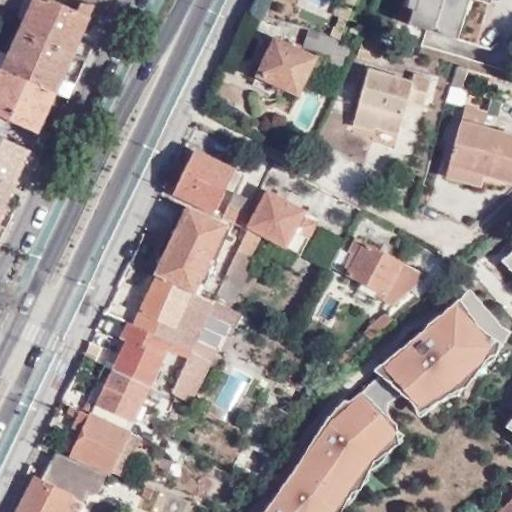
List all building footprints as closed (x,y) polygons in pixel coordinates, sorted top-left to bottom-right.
[(39,0),(24,31),(75,56),(98,6),(84,4),(82,12),(76,9),(71,7),(57,1),(52,0),(39,0)] [(84,4),(98,6),(103,7),(112,9),(115,0),(72,0),(71,7),(76,9),(82,12),(84,4)] [(409,0),(408,6),(414,8),(410,23),(458,37),(468,0),(484,0),(491,2),(491,0),(409,0)] [(56,94),(75,56),(24,31),(5,69),(56,94)] [(348,61),(351,61),(354,57),(356,44),(308,31),(304,48),(331,56),(328,67),(346,72),(348,61)] [(295,93),(312,56),(272,38),(254,73),(295,93)] [(381,62),(385,49),(363,43),(359,56),(381,62)] [(0,71),(0,115),(37,132),(56,94),(5,69),(2,68),(0,71)] [(412,82),(369,69),(354,124),(375,130),(376,126),(399,133),(408,101),(424,106),(432,80),(414,74),(412,82)] [(483,169),(482,178),(511,185),(511,182),(511,136),(483,128),(486,113),(464,107),(449,160),(483,169)] [(2,137),(0,136),(0,181),(13,187),(28,150),(2,137)] [(232,171),(196,153),(175,193),(211,210),(232,171)] [(479,186),(482,178),(483,169),(449,160),(444,177),(479,186)] [(0,214),(13,187),(0,181),(0,214)] [(253,203),(239,230),(240,231),(262,187),(261,187),(253,203)] [(262,187),(240,231),(244,232),(248,226),(255,230),(299,253),(316,221),(302,215),(304,210),(262,187)] [(234,193),(220,221),(239,230),(253,203),(234,193)] [(188,212),(157,275),(192,292),(223,229),(188,212)] [(243,253),(255,230),(248,226),(244,232),(247,234),(238,250),(243,253)] [(244,232),(240,231),(222,265),(229,269),(238,250),(236,249),(244,232)] [(247,234),(244,232),(236,249),(238,250),(247,234)] [(427,275),(355,236),(348,250),(352,252),(344,266),(349,269),(346,274),(379,292),(376,296),(391,304),(427,275)] [(229,269),(213,301),(228,309),(255,260),(243,253),(238,250),(229,269)] [(511,255),(502,265),(511,275),(511,255)] [(157,275),(132,326),(168,344),(179,322),(184,324),(187,319),(201,325),(207,313),(213,301),(192,292),(157,275)] [(372,376),(377,381),(398,399),(414,412),(418,420),(455,396),(465,393),(488,362),(496,362),(509,337),(469,294),(437,322),(400,355),(372,376)] [(222,321),(228,309),(213,301),(207,313),(222,321)] [(378,334),(393,320),(386,312),(371,327),(378,334)] [(125,342),(112,369),(113,370),(147,387),(168,344),(132,326),(127,325),(120,339),(125,342)] [(378,334),(371,327),(364,333),(371,341),(378,334)] [(190,402),(212,358),(209,356),(212,348),(180,332),(175,343),(178,344),(175,350),(190,357),(171,393),(190,402)] [(147,387),(113,370),(96,404),(134,423),(147,397),(157,403),(162,395),(147,387)] [(377,381),(360,398),(393,429),(387,414),(387,404),(398,399),(377,381)] [(325,424),(265,511),(343,511),(349,500),(360,495),(371,467),(398,449),(393,429),(360,398),(347,409),(340,408),(325,424)] [(157,445),(72,406),(70,412),(79,416),(75,426),(86,432),(75,455),(112,472),(127,440),(155,453),(157,445)] [(18,511),(80,511),(89,499),(92,499),(96,498),(107,476),(55,453),(42,480),(37,477),(18,511)] [(220,501),(227,474),(210,470),(203,497),(220,501)]
